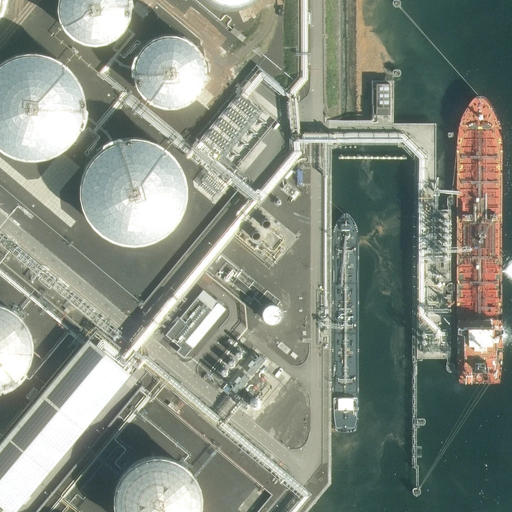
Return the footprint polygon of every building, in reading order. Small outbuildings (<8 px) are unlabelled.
[(74,36),(79,39),(83,40),(89,41),(94,41),(99,41),(104,40),(109,38),(113,35),(117,32),(121,28),(124,24),(126,19),(128,15),(129,10),(129,5),(129,0),(56,0),(56,5),(56,10),(57,16),(59,21),(62,25),(65,29),(69,33),(74,36)] [(202,0),(209,5),(220,9),(231,9),(245,3),(248,0),(202,0)] [(150,99),(155,102),(160,103),(165,104),(170,104),(175,104),(180,102),(185,101),(189,98),(194,95),(197,91),(200,87),(202,82),(204,78),(205,73),(206,68),(205,63),(204,58),(202,53),(200,48),(197,44),(194,41),(190,37),(185,35),(180,33),(175,31),(169,31),(164,31),(159,32),(154,34),(149,37),(145,40),(141,43),(138,48),(135,52),(133,57),(132,63),(132,68),(132,73),(134,79),(136,84),(138,88),(142,92),(145,96),(150,99)] [(0,147),(3,150),(10,153),(17,156),(25,157),(33,157),(40,156),(48,155),(55,152),(61,148),(67,143),(73,138),(77,132),(80,125),(83,118),(84,111),(85,103),(84,96),(83,89),(80,82),(77,75),(73,69),(68,64),(61,59),(55,55),(47,52),(40,50),(32,49),(24,50),(16,51),(9,54),(2,58),(0,59),(0,147)] [(240,162),(277,119),(248,94),(263,77),(257,71),(196,142),(202,147),(200,149),(212,158),(215,154),(219,157),(221,155),(225,158),(228,155),(232,159),(234,157),(240,162)] [(104,235),(111,238),(118,241),(126,242),(133,242),(141,241),(148,240),(155,237),(162,233),(168,228),(173,223),(178,217),(181,210),(184,203),(185,196),(186,188),(185,181),(184,174),(181,167),(178,160),(173,154),(168,149),(162,144),(155,140),(148,137),(140,135),(133,134),(125,135),(117,136),(110,139),(103,143),(96,147),(91,153),(86,159),(82,166),(80,174),(78,181),(77,189),(78,197),(80,205),(83,212),(87,219),(92,225),(97,230),(104,235)] [(192,347),(186,341),(212,309),(197,296),(165,335),(180,347),(176,351),(184,357),(192,347)] [(283,314),(273,301),(261,310),(271,323),(283,314)] [(0,310),(0,387),(5,385),(15,376),(22,363),(25,350),(23,336),(16,323),(6,314),(0,310)] [(0,442),(0,506),(7,511),(14,511),(131,373),(88,338),(0,442)] [(256,366),(267,358),(261,350),(256,355),(257,357),(252,361),(256,366)] [(165,464),(151,462),(137,464),(126,470),(119,477),(112,488),(109,501),(110,511),(193,511),(194,505),(192,491),(185,478),(176,469),(165,464)]
